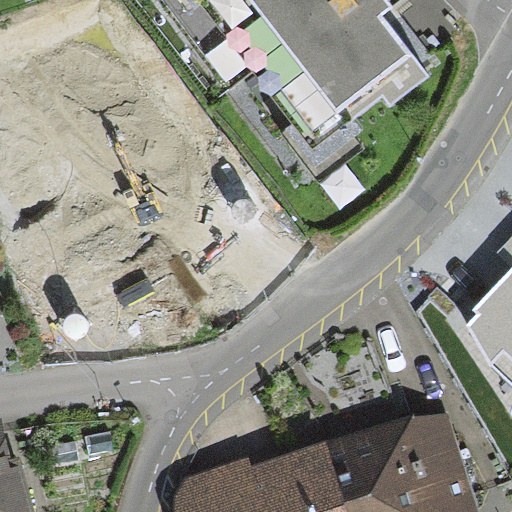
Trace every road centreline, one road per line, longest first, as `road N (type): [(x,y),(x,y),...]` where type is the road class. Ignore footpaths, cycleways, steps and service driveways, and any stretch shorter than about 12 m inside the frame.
road 1 (residential): [(511,67),(426,203),(201,391)]
road 2 (residential): [(201,391),(155,379),(0,396)]
road 3 (residential): [(201,391),(157,463),(143,511)]
